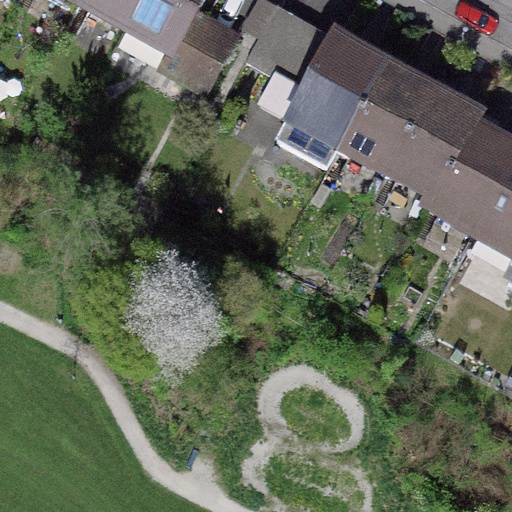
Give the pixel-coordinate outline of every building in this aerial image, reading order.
[(80,0),(78,4),(125,30),(141,0),(80,0)] [(141,0),(125,30),(187,65),(179,80),(206,95),(214,81),(236,42),(195,19),(205,0),(141,0)] [(305,96),(278,144),(327,171),(339,150),(383,71),(366,61),(369,56),(363,53),(357,50),(354,54),(277,11),(247,65),(274,80),(275,79),(305,96)] [(383,71),(339,150),(386,175),(430,97),(413,87),(415,83),(409,79),(403,76),(400,80),(383,71)] [(430,97),(386,175),(433,202),(472,132),(477,123),(459,113),(462,109),(456,105),(449,102),(447,106),(430,97)] [(433,202),(428,211),(475,237),(511,169),(511,153),(502,148),(505,144),(499,140),(492,136),(489,141),(472,132),(433,202)] [(511,169),(475,237),(511,257),(511,169)]
